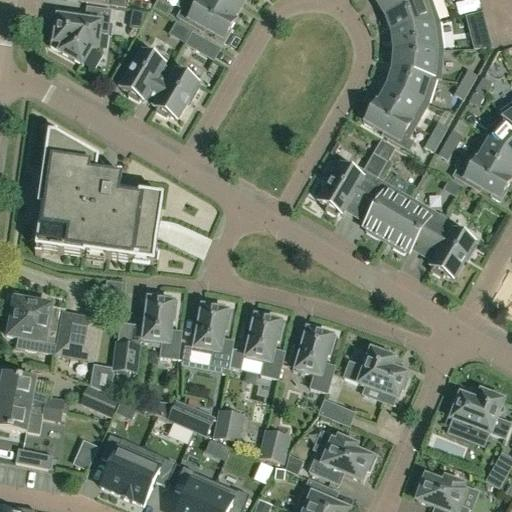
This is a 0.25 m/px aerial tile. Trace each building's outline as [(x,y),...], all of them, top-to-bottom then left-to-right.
[(87,0),(87,6),(110,9),(111,0),(87,0)] [(243,6),(234,0),(196,0),(195,2),(235,25),(235,24),(234,23),(241,11),(240,11),(243,6)] [(381,0),(378,3),(381,8),(380,9),(387,19),(426,0),(381,0)] [(440,25),(431,0),(426,0),(387,19),(387,20),(391,18),(395,30),(396,30),(398,35),(440,25)] [(174,11),(158,2),(153,11),(169,20),(174,11)] [(235,25),(195,2),(188,15),(182,12),(178,20),(200,33),(202,30),(222,41),(221,43),(224,45),(231,34),(230,34),(235,25)] [(108,37),(111,13),(88,10),(86,24),(58,20),(57,32),(53,31),(50,50),(82,68),(92,51),(97,52),(100,36),(108,37)] [(444,53),(440,25),(398,35),(399,41),(398,41),(399,54),(444,53)] [(488,34),(473,37),(477,52),(493,52),(488,34)] [(215,49),(193,36),(187,47),(209,60),(215,49)] [(166,81),(171,72),(164,69),(168,62),(144,47),(132,66),(135,68),(121,91),(130,96),(128,99),(139,106),(141,102),(144,104),(146,101),(156,107),(170,84),(166,81)] [(442,82),(444,53),(399,54),(393,73),(442,82)] [(201,89),(176,74),(176,75),(171,72),(166,81),(170,84),(156,107),(157,107),(155,111),(158,112),(156,116),(168,122),(169,119),(177,123),(191,100),(193,102),(201,89)] [(437,82),(442,83),(442,82),(393,73),(390,84),(391,85),(389,90),(429,108),(437,82)] [(478,79),(469,74),(462,86),(471,91),(478,79)] [(485,98),(492,86),(484,81),(477,93),(485,98)] [(464,103),(471,91),(462,86),(455,98),(464,103)] [(416,129),(429,108),(389,90),(386,96),(385,95),(379,107),(377,106),(416,129)] [(478,111),(485,98),(477,93),(470,106),(478,111)] [(409,142),(416,129),(377,106),(371,116),(370,115),(364,126),(373,131),(374,129),(389,137),(387,141),(409,154),(414,145),(409,142)] [(511,106),(500,115),(511,129),(511,106)] [(511,129),(500,115),(499,116),(502,119),(484,139),(511,160),(511,129)] [(441,143),(448,131),(439,126),(432,138),(441,143)] [(462,139),(453,134),(446,146),(455,151),(462,139)] [(99,164),(57,140),(49,138),(39,210),(43,211),(37,252),(85,260),(86,259),(154,268),(163,201),(119,197),(122,177),(97,173),(99,164)] [(434,155),(441,143),(432,138),(425,150),(434,155)] [(511,160),(484,139),(471,161),(511,184),(511,183),(510,182),(511,181),(511,178),(511,160)] [(448,164),(455,151),(446,146),(439,159),(448,164)] [(361,211),(378,182),(342,161),(331,180),(333,182),(320,205),(328,210),(326,214),(337,221),(340,217),(342,218),(350,205),(361,211)] [(511,184),(471,161),(464,174),(459,171),(454,179),(476,192),(478,189),(493,197),(491,200),(500,205),(507,193),(506,193),(511,184)] [(387,244),(411,201),(378,182),(361,211),(372,218),(364,231),(387,244)] [(428,250),(445,221),(411,201),(387,244),(409,257),(417,244),(428,250)] [(458,237),(462,230),(445,221),(428,250),(439,257),(431,270),(434,271),(431,275),(443,282),(445,278),(454,283),(467,259),(470,261),(477,248),(458,237)] [(175,325),(177,308),(178,304),(163,302),(163,304),(149,303),(146,329),(144,329),(142,345),(151,346),(151,345),(163,347),(162,360),(179,362),(182,335),(172,334),(173,324),(175,325)] [(66,316),(66,313),(51,310),(16,303),(9,340),(20,342),(17,352),(54,359),(95,366),(103,322),(66,316)] [(228,334),(232,313),(217,310),(216,313),(203,310),(198,337),(196,336),(193,352),(202,354),(203,353),(214,355),(212,368),(229,371),(234,345),(223,343),(225,333),(228,334)] [(279,345),(284,324),(270,321),(269,323),(256,320),(250,346),(248,346),(244,362),(253,364),(253,362),(265,365),(262,378),(279,382),(285,356),(274,353),(277,344),(279,345)] [(330,359),(336,339),(321,334),(321,337),(308,333),(300,359),(298,358),(294,374),(303,377),(303,375),(315,379),(311,392),(328,396),(335,370),(325,367),(327,358),(330,359)] [(140,350),(117,347),(114,373),(137,376),(140,350)] [(365,371),(350,366),(344,381),(385,397),(382,405),(393,409),(396,401),(398,402),(402,392),(404,393),(409,381),(406,380),(407,378),(398,374),(402,365),(372,353),(365,371)] [(36,382),(3,377),(0,392),(0,403),(31,409),(31,408),(36,382)] [(110,422),(118,404),(88,391),(81,409),(110,422)] [(505,442),(511,426),(497,420),(504,403),(474,391),(470,400),(461,397),(460,399),(458,398),(453,410),(455,411),(451,420),(453,421),(450,429),(461,433),(464,426),(505,442)] [(45,400),(43,410),(43,411),(63,414),(65,403),(45,400)] [(61,424),(63,414),(43,411),(43,410),(31,408),(31,409),(0,403),(0,430),(27,435),(29,421),(42,423),(42,421),(61,424)] [(349,414),(325,404),(320,417),(344,427),(349,414)] [(214,421),(177,406),(169,423),(207,439),(214,421)] [(244,420),(220,416),(215,441),(239,446),(244,420)] [(290,441),(267,436),(261,461),(284,466),(290,441)] [(121,500),(137,462),(116,453),(120,443),(108,437),(99,460),(110,465),(99,490),(121,499),(120,500),(121,500)] [(370,476),(377,459),(356,450),(357,449),(339,441),(337,446),(333,444),(326,459),(318,455),(309,476),(331,485),(336,474),(362,485),(367,474),(370,476)] [(54,458),(19,452),(16,466),(51,472),(54,458)] [(143,508),(153,484),(165,489),(175,466),(163,461),(158,471),(137,462),(121,500),(131,504),(132,504),(143,508)] [(499,491),(511,469),(500,462),(487,484),(499,491)] [(204,511),(215,487),(193,478),(194,475),(183,470),(173,493),(184,498),(178,511),(204,511)] [(446,483),(424,475),(418,492),(422,493),(417,504),(438,511),(467,511),(461,510),(467,495),(463,493),(465,489),(446,482),(446,483)] [(347,511),(326,503),(331,492),(310,483),(296,511),(347,511)] [(243,511),(249,499),(237,494),(236,496),(215,487),(204,511),(243,511)] [(267,511),(270,505),(258,501),(253,511),(267,511)]
